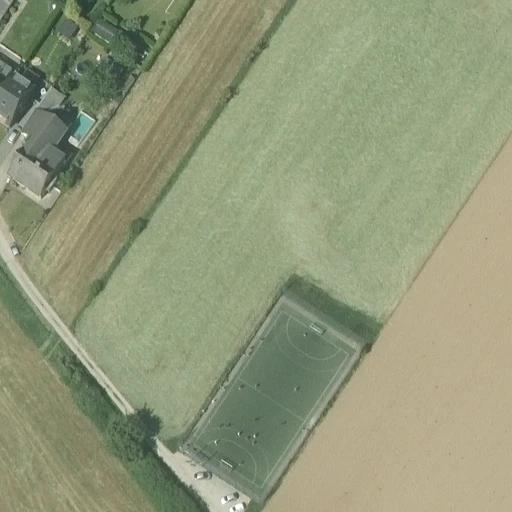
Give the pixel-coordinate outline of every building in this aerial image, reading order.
[(0,0),(0,24),(12,7),(1,0),(0,0)] [(96,37),(117,48),(124,35),(103,24),(96,37)] [(0,105),(0,126),(10,133),(34,96),(15,83),(9,91),(0,105)] [(0,85),(0,105),(9,91),(0,85)] [(63,122),(41,108),(32,122),(44,130),(34,146),(33,146),(26,156),(43,167),(49,157),(50,158),(62,141),(54,135),(63,122)] [(44,130),(32,122),(21,138),(33,146),(34,146),(44,130)] [(43,167),(26,156),(9,182),(41,204),(59,178),(43,167)] [(50,158),(49,157),(43,167),(59,178),(65,168),(50,158)]
